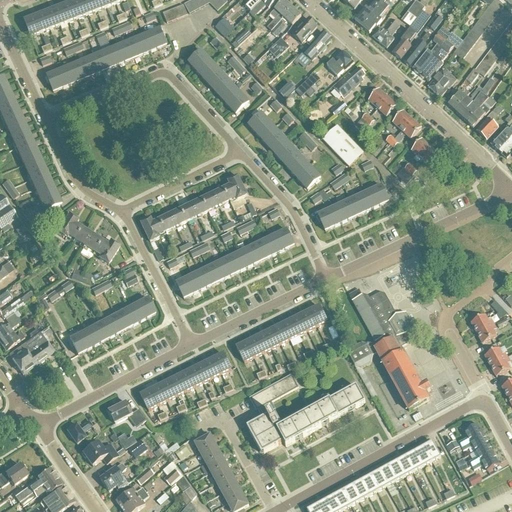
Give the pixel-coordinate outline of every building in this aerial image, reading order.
[(98,14),(92,0),(84,0),(82,1),(89,18),(98,14)] [(108,10),(103,0),(92,0),(98,14),(108,10)] [(117,7),(114,0),(103,0),(108,10),(117,7)] [(201,0),(196,0),(195,1),(200,11),(206,8),(201,0)] [(224,0),(223,0),(215,0),(210,6),(214,10),(224,0)] [(228,4),(224,0),(214,10),(218,14),(228,4)] [(251,0),(244,7),(250,14),(253,12),(265,0),(251,0)] [(265,0),(253,12),(250,14),(251,14),(253,12),(258,16),(266,8),(269,11),(280,0),(265,0)] [(346,0),(343,5),(355,13),(364,0),(346,0)] [(89,18),(82,1),(73,5),(79,22),(89,18)] [(195,1),(190,4),(195,14),(200,11),(195,1)] [(496,1),(492,6),(501,12),(504,8),(496,1)] [(272,33),(281,24),(293,11),(284,3),(275,12),(280,17),(268,30),(272,33)] [(355,25),(363,32),(381,9),(383,7),(378,3),(369,13),(366,11),(355,25)] [(195,14),(190,4),(185,7),(190,16),(195,14)] [(423,14),(425,10),(419,6),(416,4),(408,15),(416,21),(417,21),(423,14)] [(79,22),(73,5),(63,8),(70,25),(79,22)] [(492,6),(489,10),(498,16),(501,12),(492,6)] [(184,7),(179,9),(183,19),(188,17),(184,7)] [(381,9),(363,32),(370,37),(372,33),(375,35),(379,29),(378,29),(385,20),(383,18),(388,11),(383,7),(381,9)] [(70,25),(63,8),(54,12),(60,29),(70,25)] [(179,9),(174,11),(178,22),(183,19),(179,9)] [(489,10),(486,14),(495,21),(498,16),(489,10)] [(174,11),(169,13),(173,24),(178,22),(174,11)] [(293,29),(301,19),(293,11),(281,24),(284,28),(288,24),(293,29)] [(60,29),(54,12),(53,12),(44,16),(50,33),(60,29)] [(173,24),(169,13),(163,16),(167,26),(173,24)] [(408,48),(416,38),(413,35),(415,32),(418,35),(430,20),(423,14),(417,21),(409,31),(410,32),(409,33),(401,43),(402,44),(393,56),(401,62),(411,50),(408,48)] [(486,14),(483,18),(491,25),(495,21),(486,14)] [(50,33),(44,16),(34,20),(41,36),(50,33)] [(436,17),(427,29),(434,34),(443,22),(436,17)] [(483,18),(480,22),(488,29),(491,25),(483,18)] [(41,36),(34,20),(25,23),(31,40),(41,36)] [(293,38),(302,46),(317,30),(308,21),(293,38)] [(391,40),(400,29),(392,22),(383,33),(380,31),(373,40),(387,51),(394,42),(391,40)] [(480,22),(476,26),(485,33),(488,29),(480,22)] [(272,33),(271,34),(275,39),(285,28),(284,28),(281,24),(272,33)] [(222,36),(225,39),(233,31),(227,25),(224,27),(219,31),(223,36),(222,36)] [(476,26),(473,31),(482,37),(485,33),(476,26)] [(419,76),(428,64),(429,65),(434,59),(442,50),(451,37),(442,30),(438,36),(437,37),(438,38),(433,44),(438,47),(430,56),(427,54),(413,71),(414,72),(414,74),(417,76),(419,76)] [(473,31),(470,35),(479,41),(482,37),(473,31)] [(160,32),(144,39),(151,55),(167,48),(160,32)] [(235,43),(236,44),(240,48),(252,37),(247,32),(235,43)] [(511,37),(506,33),(503,37),(511,44),(511,42),(511,37)] [(411,70),(423,54),(427,50),(424,47),(427,43),(431,38),(427,35),(423,40),(404,65),(406,66),(407,68),(409,69),(411,70)] [(470,35),(467,39),(476,46),(479,41),(470,35)] [(304,57),(312,64),(321,54),(323,55),(327,51),(326,49),(331,43),(324,36),(304,57)] [(452,36),(451,37),(442,50),(449,56),(454,50),(457,52),(457,51),(461,47),(463,44),(452,36)] [(503,37),(499,42),(508,48),(510,45),(511,44),(503,37)] [(144,39),(112,52),(119,68),(151,55),(144,39)] [(467,39),(464,43),(472,50),(476,46),(467,39)] [(211,46),(214,49),(219,44),(216,41),(211,46)] [(278,62),(290,50),(281,42),(269,53),(278,62)] [(499,42),(496,46),(504,53),(508,48),(499,42)] [(464,43),(463,44),(461,47),(469,54),(472,50),(464,43)] [(219,44),(214,49),(217,53),(223,48),(219,44)] [(496,46),(492,51),(501,57),(504,53),(496,46)] [(461,47),(457,51),(466,58),(469,54),(461,47)] [(429,84),(443,67),(442,65),(449,56),(442,50),(434,59),(429,65),(428,64),(419,76),(420,77),(420,79),(423,81),(425,81),(429,84)] [(457,51),(457,52),(454,56),(463,62),(466,58),(457,51)] [(492,51),(489,55),(498,62),(501,57),(492,51)] [(112,52),(80,66),(86,82),(119,68),(112,52)] [(189,66),(213,92),(226,80),(202,54),(189,66)] [(327,69),(337,79),(338,80),(354,65),(344,54),(327,69)] [(489,55),(486,60),(494,66),(498,62),(489,55)] [(249,58),(244,63),(249,68),(254,63),(249,58)] [(228,65),(231,68),(237,63),(234,60),(228,65)] [(486,60),(482,64),(491,71),(494,66),(486,60)] [(231,68),(235,72),(240,67),(237,63),(231,68)] [(482,64),(479,69),(487,75),(491,71),(482,64)] [(86,82),(80,66),(47,79),(54,95),(86,82)] [(449,76),(452,72),(446,66),(442,72),(443,73),(428,90),(441,101),(457,83),(449,76)] [(235,72),(238,75),(243,70),(240,67),(235,72)] [(479,69),(476,73),(480,76),(480,75),(485,79),(487,75),(479,69)] [(243,70),(238,75),(241,79),(246,74),(243,70)] [(334,90),(343,101),(364,82),(362,80),(365,77),(359,71),(351,78),(349,76),(334,90)] [(480,76),(476,73),(474,72),(466,82),(472,86),(480,76)] [(315,86),(320,82),(315,76),(310,80),(315,86)] [(241,84),(244,87),(252,80),(249,77),(241,84)] [(0,81),(0,115),(2,119),(18,112),(3,80),(0,81)] [(226,80),(213,92),(236,118),(249,106),(226,80)] [(284,101),(295,91),(290,84),(278,95),(284,101)] [(252,90),(255,94),(260,89),(257,86),(252,90)] [(260,89),(255,94),(258,97),(263,93),(260,89)] [(306,95),(301,89),(296,93),(301,99),(306,95)] [(448,108),(454,113),(455,111),(456,112),(467,101),(466,100),(470,96),(464,91),(448,108)] [(369,104),(378,112),(388,101),(379,92),(369,104)] [(454,113),(461,119),(473,106),(480,97),(476,93),(471,99),(472,100),(470,103),(467,101),(456,112),(455,111),(454,113)] [(461,119),(467,125),(484,108),(483,107),(485,106),(488,101),(482,95),(480,97),(473,106),(461,119)] [(296,102),(292,98),(287,102),(292,107),(296,102)] [(488,101),(485,106),(491,111),(496,105),(491,100),(490,99),(489,101),(488,101)] [(388,101),(378,112),(387,120),(397,109),(388,101)] [(271,108),(274,112),(279,107),(276,104),(271,108)] [(332,113),(337,118),(346,110),(342,105),(332,113)] [(279,107),(274,112),(277,115),(282,111),(279,107)] [(484,108),(467,125),(474,131),(490,113),(484,108)] [(498,131),(492,125),(504,112),(499,108),(482,126),(483,127),(477,134),(482,139),(483,140),(485,141),(487,143),(498,131)] [(2,119),(16,151),(32,144),(18,112),(2,119)] [(393,126),(402,134),(412,123),(403,114),(393,126)] [(355,129),(359,132),(370,120),(367,116),(355,129)] [(249,128),(272,154),(285,143),(262,117),(249,128)] [(283,121),(286,125),(291,120),(288,117),(283,121)] [(291,120),(286,125),(289,128),(294,124),(291,120)] [(370,120),(359,132),(363,136),(374,124),(370,120)] [(397,139),(390,147),(394,150),(406,138),(411,142),(422,131),(412,123),(402,134),(397,139)] [(499,154),(511,139),(511,127),(508,131),(507,130),(491,147),(499,154)] [(323,143),(349,170),(364,156),(338,129),(323,143)] [(300,140),(303,144),(308,139),(305,135),(300,140)] [(386,143),(390,147),(397,139),(394,136),(391,139),(386,143)] [(303,144),(306,147),(311,142),(308,139),(303,144)] [(511,139),(499,154),(507,161),(511,155),(511,139)] [(306,147),(309,151),(314,146),(311,142),(306,147)] [(418,165),(421,162),(431,151),(422,142),(412,154),(417,158),(414,161),(418,165)] [(272,154),(296,180),(309,168),(285,143),(272,154)] [(16,151),(31,183),(47,176),(32,144),(16,151)] [(314,146),(309,151),(312,154),(318,149),(314,146)] [(431,151),(421,162),(430,170),(440,159),(431,151)] [(370,164),(366,166),(369,172),(366,174),(368,180),(376,176),(370,164)] [(398,178),(403,182),(413,170),(409,166),(405,171),(404,171),(398,178)] [(309,168),(296,180),(308,193),(321,181),(309,168)] [(413,170),(403,182),(401,184),(406,188),(414,179),(413,178),(417,174),(413,170)] [(47,176),(31,183),(45,215),(61,207),(47,176)] [(238,179),(230,183),(240,202),(247,198),(238,179)] [(230,188),(222,192),(228,205),(236,201),(237,203),(240,202),(230,183),(228,184),(230,188)] [(382,188),(350,203),(357,219),(389,204),(382,188)] [(222,192),(212,197),(218,210),(228,205),(222,192)] [(318,196),(315,199),(319,204),(322,202),(324,204),(329,201),(324,193),(319,196),(318,196)] [(212,197),(202,202),(208,215),(218,210),(212,197)] [(0,199),(0,212),(8,207),(2,198),(0,199)] [(202,202),(192,207),(198,220),(208,215),(202,202)] [(357,219),(350,203),(318,218),(326,234),(357,219)] [(8,207),(0,212),(0,230),(1,232),(17,221),(8,207)] [(192,207),(182,211),(188,224),(198,220),(192,207)] [(282,210),(277,212),(282,221),(288,218),(282,210)] [(182,211),(171,216),(178,229),(188,224),(182,211)] [(171,216),(161,221),(168,234),(178,229),(171,216)] [(241,225),(247,222),(244,216),(238,219),(241,225)] [(68,239),(76,244),(83,232),(76,227),(78,223),(69,217),(57,235),(67,241),(68,239)] [(151,221),(149,222),(159,241),(161,240),(160,238),(168,234),(161,221),(153,225),(151,221)] [(159,241),(149,222),(141,226),(151,245),(159,241)] [(76,244),(84,249),(92,237),(83,232),(76,244)] [(287,232),(271,240),(279,256),(295,248),(287,232)] [(28,241),(25,236),(17,240),(21,246),(28,241)] [(84,249),(92,254),(100,242),(92,237),(84,249)] [(271,240),(240,255),(247,271),(279,256),(271,240)] [(100,242),(92,254),(100,259),(99,261),(108,268),(119,250),(110,244),(108,247),(100,242)] [(38,253),(34,248),(30,251),(33,256),(38,253)] [(240,255),(208,271),(216,286),(247,271),(240,255)] [(216,286),(208,271),(177,286),(185,302),(216,286)] [(91,279),(94,284),(102,280),(99,275),(91,279)] [(130,279),(125,282),(123,283),(127,291),(138,285),(134,277),(130,279)] [(58,300),(65,295),(61,290),(54,294),(51,297),(55,303),(58,300)] [(359,292),(349,297),(352,303),(362,298),(359,292)] [(5,321),(13,315),(16,313),(34,300),(30,295),(20,301),(0,315),(0,309),(12,301),(7,293),(0,298),(0,318),(1,318),(4,322),(5,321)] [(362,298),(352,303),(375,344),(367,348),(360,346),(351,351),(349,358),(360,377),(365,375),(362,370),(371,365),(373,358),(377,355),(409,414),(429,403),(425,396),(431,393),(427,386),(421,389),(403,356),(405,355),(402,350),(409,346),(410,341),(407,336),(414,330),(406,315),(397,317),(385,296),(381,295),(370,301),(368,298),(364,297),(362,298)] [(511,299),(510,298),(501,306),(508,313),(511,308),(511,299)] [(147,301),(116,318),(124,333),(155,317),(147,301)] [(49,311),(44,303),(38,306),(43,314),(49,311)] [(327,325),(319,309),(310,314),(318,330),(327,325)] [(503,321),(507,317),(502,312),(497,317),(500,321),(502,320),(503,321)] [(318,330),(310,314),(301,318),(309,334),(318,330)] [(0,332),(0,344),(13,336),(10,333),(21,325),(18,320),(17,321),(13,315),(5,321),(8,326),(0,332)] [(116,318),(85,334),(93,350),(124,333),(116,318)] [(309,334),(301,318),(292,323),(300,339),(309,334)] [(471,326),(477,336),(494,327),(491,322),(488,324),(485,318),(471,326)] [(497,326),(499,330),(508,326),(506,322),(497,326)] [(300,339),(292,323),(283,327),(290,343),(300,339)] [(290,343),(283,327),(273,332),(281,348),(290,343)] [(494,327),(477,336),(483,347),(497,339),(494,333),(497,332),(494,327)] [(37,331),(29,337),(32,341),(40,336),(37,331)] [(48,331),(43,335),(49,343),(52,336),(48,331)] [(281,348),(273,332),(264,336),(272,352),(281,348)] [(93,350),(85,334),(69,342),(78,358),(93,350)] [(13,336),(0,344),(0,345),(6,354),(24,341),(20,335),(18,336),(17,339),(15,339),(13,336)] [(43,362),(54,355),(40,336),(32,341),(10,357),(13,361),(12,362),(23,377),(40,365),(40,366),(44,363),(43,362)] [(272,352),(264,336),(255,341),(263,357),(272,352)] [(263,357),(255,341),(246,345),(254,362),(263,357)] [(254,362),(246,345),(236,350),(244,366),(254,362)] [(485,359),(491,369),(508,360),(505,355),(502,357),(499,351),(485,359)] [(232,373),(224,357),(214,361),(222,377),(232,373)] [(508,360),(491,369),(496,380),(510,372),(507,367),(510,365),(508,360)] [(222,377),(214,361),(205,366),(213,382),(222,377)] [(213,382),(205,366),(196,371),(204,387),(213,382)] [(204,387),(196,371),(187,375),(195,391),(204,387)] [(195,391),(187,375),(178,380),(186,396),(195,391)] [(252,433),(250,434),(260,453),(262,451),(264,456),(284,445),(286,449),(366,406),(357,389),(277,433),(276,430),(279,429),(271,414),(266,416),(262,410),(299,390),(292,377),(250,400),(257,413),(258,412),(263,421),(250,429),(252,433)] [(186,396),(178,380),(168,384),(176,400),(186,396)] [(176,400),(168,384),(159,389),(167,405),(176,400)] [(511,384),(502,390),(508,401),(511,398),(511,384)] [(167,405),(159,389),(150,393),(158,409),(167,405)] [(158,409),(150,393),(141,398),(149,414),(158,409)] [(109,414),(116,426),(129,420),(133,425),(137,431),(147,423),(139,412),(138,413),(132,416),(127,405),(109,414)] [(420,415),(413,419),(416,424),(423,420),(420,415)] [(70,436),(69,437),(71,440),(72,440),(78,448),(87,441),(83,436),(93,429),(90,424),(80,431),(78,428),(69,435),(70,436)] [(483,438),(477,427),(465,434),(468,440),(463,443),(459,445),(458,445),(461,450),(483,438)] [(165,447),(157,436),(153,439),(161,450),(165,447)] [(195,446),(201,456),(216,448),(210,438),(195,446)] [(476,454),(488,447),(483,438),(461,450),(463,454),(473,449),(476,454)] [(129,452),(136,461),(148,453),(141,443),(129,452)] [(457,446),(456,443),(447,448),(450,455),(455,452),(460,450),(457,446)] [(442,460),(433,444),(424,450),(432,465),(442,460)] [(82,456),(86,461),(87,460),(93,469),(103,462),(107,467),(119,459),(111,447),(104,452),(99,445),(88,453),(87,452),(82,456)] [(471,469),(494,457),(488,447),(476,454),(479,459),(469,465),(471,469)] [(175,455),(181,463),(191,457),(184,448),(175,455)] [(201,456),(206,466),(222,458),(216,448),(201,456)] [(432,465),(424,450),(415,454),(423,470),(432,465)] [(423,470),(415,454),(406,459),(414,475),(423,470)] [(169,460),(173,465),(178,461),(174,457),(169,460)] [(499,467),(494,457),(471,469),(474,474),(484,468),(487,474),(499,467)] [(206,466),(212,476),(227,468),(222,458),(206,466)] [(414,475),(406,459),(397,464),(405,480),(414,475)] [(466,467),(463,461),(456,465),(459,471),(461,475),(468,471),(466,467)] [(405,480),(397,464),(388,469),(396,485),(405,480)] [(122,478),(121,477),(127,471),(122,466),(101,482),(110,494),(117,489),(120,493),(129,487),(126,483),(127,482),(127,480),(126,479),(124,478),(122,478)] [(0,477),(0,489),(1,491),(10,484),(14,489),(28,479),(19,467),(10,474),(9,471),(0,477)] [(212,476),(217,486),(233,478),(227,468),(212,476)] [(396,485),(388,469),(379,474),(387,490),(396,485)] [(136,482),(141,488),(154,476),(149,470),(136,482)] [(17,501),(20,505),(28,499),(56,479),(50,471),(36,481),(39,485),(30,491),(25,495),(17,501)] [(175,472),(164,482),(170,488),(180,478),(175,472)] [(387,490),(379,474),(370,479),(378,495),(387,490)] [(478,476),(469,482),(472,488),(482,483),(478,476)] [(217,486),(223,496),(238,488),(233,478),(217,486)] [(28,499),(20,505),(23,509),(36,500),(45,494),(48,498),(62,488),(56,479),(28,499)] [(378,495),(370,479),(361,484),(369,499),(378,495)] [(178,485),(184,494),(191,490),(183,480),(178,485)] [(369,499),(361,484),(352,489),(360,504),(369,499)] [(150,485),(145,490),(148,494),(153,489),(150,485)] [(223,496),(228,506),(244,498),(238,488),(223,496)] [(39,507),(42,511),(48,511),(66,499),(67,500),(69,498),(63,489),(39,507)] [(360,504),(352,489),(343,493),(352,509),(360,504)] [(191,504),(191,505),(197,498),(191,490),(184,494),(191,504)] [(117,504),(122,511),(146,496),(143,491),(137,496),(134,492),(117,504)] [(346,511),(352,509),(343,493),(334,498),(341,511),(346,511)] [(146,496),(122,511),(140,511),(145,508),(143,504),(149,500),(146,496)] [(157,504),(161,508),(169,500),(165,496),(157,504)] [(66,499),(48,511),(65,511),(75,506),(69,498),(67,500),(66,499)] [(244,498),(228,506),(231,511),(244,511),(249,508),(244,498)] [(341,511),(334,498),(325,503),(329,511),(341,511)] [(207,506),(210,511),(216,508),(213,503),(207,506)] [(329,511),(325,503),(316,508),(318,511),(329,511)]
